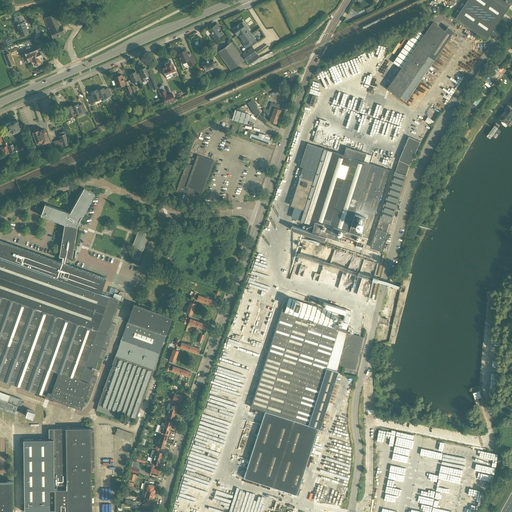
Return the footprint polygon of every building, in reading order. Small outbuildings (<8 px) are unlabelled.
[(511,0),(467,0),(455,18),(487,40),(511,4),(511,3),(511,0)] [(54,14),(44,19),(49,30),(50,30),(53,38),(64,33),(61,26),(59,27),(54,14)] [(28,33),(25,23),(23,24),(20,15),(15,17),(18,25),(17,26),(20,36),(28,33)] [(237,35),(245,45),(244,46),(247,50),(242,54),(247,62),(257,54),(252,47),(250,48),(247,44),(254,38),(248,30),(249,30),(243,21),(241,23),(241,22),(232,29),(237,35)] [(393,62),(402,68),(387,89),(406,101),(449,39),(443,35),(445,31),(433,22),(424,35),(416,30),(393,62)] [(223,34),(216,24),(208,30),(205,32),(207,35),(210,33),(214,40),(223,34)] [(225,45),(224,43),(223,40),(211,48),(216,53),(225,45)] [(217,52),(230,70),(245,59),(232,42),(217,52)] [(32,59),(35,65),(41,62),(41,61),(43,60),(39,51),(37,52),(36,50),(33,52),(31,49),(26,51),(27,54),(29,59),(31,58),(32,60),(32,59)] [(189,58),(185,51),(178,54),(180,57),(179,57),(179,58),(180,58),(182,63),(187,61),(189,66),(195,63),(192,56),(189,58)] [(10,53),(4,55),(8,66),(14,64),(10,53)] [(202,63),(206,71),(218,65),(216,63),(215,64),(212,58),(202,63)] [(166,67),(162,68),(166,77),(173,74),(172,72),(176,70),(173,65),(172,65),(170,61),(164,63),(166,67)] [(497,63),(494,68),(500,72),(504,68),(497,63)] [(138,73),(142,82),(146,80),(144,77),(149,75),(145,67),(139,70),(140,73),(138,73)] [(142,82),(138,73),(136,74),(135,71),(129,74),(133,82),(137,80),(138,84),(142,82)] [(117,87),(125,84),(121,75),(114,77),(117,87)] [(97,89),(101,99),(101,100),(111,95),(108,88),(104,89),(103,88),(98,90),(97,89)] [(101,99),(97,89),(91,92),(92,96),(88,98),(91,105),(94,104),(94,102),(101,99)] [(172,93),(168,95),(166,96),(164,91),(161,93),(166,103),(175,99),(172,93)] [(476,106),(481,98),(478,96),(472,103),(476,106)] [(260,112),(252,100),(247,103),(255,115),(260,112)] [(467,118),(476,106),(470,101),(461,113),(467,118)] [(263,111),(278,116),(280,110),(278,109),(279,106),(271,103),(268,110),(264,109),(263,111)] [(495,117),(508,127),(511,121),(511,107),(506,103),(495,117)] [(71,105),(75,115),(75,116),(86,112),(82,104),(79,106),(78,104),(72,106),(71,105)] [(75,115),(71,105),(65,108),(66,112),(62,114),(66,122),(70,120),(69,117),(75,115)] [(235,110),(232,120),(246,124),(249,114),(235,110)] [(278,116),(263,111),(264,112),(268,113),(267,115),(271,117),(269,121),(276,123),(278,116)] [(265,124),(268,120),(259,114),(256,118),(265,124)] [(12,121),(10,122),(14,132),(15,132),(16,134),(22,133),(21,130),(18,124),(19,124),(16,117),(15,117),(12,118),(11,119),(12,121)] [(425,121),(431,125),(434,121),(428,117),(425,121)] [(14,132),(10,122),(5,124),(7,128),(5,129),(8,135),(14,132)] [(485,137),(493,143),(504,128),(495,122),(485,137)] [(33,130),(32,132),(38,147),(43,145),(43,144),(44,143),(45,145),(50,143),(49,141),(50,141),(45,130),(43,129),(38,131),(38,130),(36,129),(33,130)] [(54,142),(56,148),(69,144),(65,134),(64,131),(59,133),(59,136),(61,140),(54,142)] [(249,138),(269,145),(271,140),(264,138),(265,135),(259,133),(258,136),(251,134),(249,138)] [(399,160),(395,172),(406,175),(409,165),(410,165),(420,142),(409,137),(399,160)] [(310,229),(309,231),(292,225),(290,229),(325,241),(327,237),(352,245),(351,249),(377,257),(378,256),(379,253),(365,248),(366,242),(390,170),(369,163),(371,155),(345,147),(342,155),(307,143),(300,166),(303,167),(291,206),(297,208),(293,218),(296,219),(295,221),(301,223),(302,221),(309,224),(308,228),(310,229)] [(8,146),(11,155),(18,153),(16,148),(14,148),(13,144),(8,146)] [(176,191),(178,192),(201,200),(215,161),(197,155),(193,166),(186,163),(176,191)] [(406,175),(395,172),(379,219),(380,220),(389,223),(391,223),(407,175),(406,175)] [(64,223),(77,226),(77,225),(94,194),(84,188),(70,213),(45,204),(40,216),(64,223)] [(389,223),(380,220),(377,228),(371,247),(382,251),(389,232),(387,231),(389,223)] [(77,226),(64,223),(59,256),(62,256),(61,262),(0,240),(0,379),(81,409),(85,396),(89,397),(96,377),(93,376),(99,358),(103,359),(106,350),(102,348),(103,348),(107,349),(116,324),(111,322),(119,300),(100,294),(106,278),(65,264),(67,257),(72,258),(73,250),(75,250),(76,246),(74,246),(77,226)] [(138,230),(138,232),(137,231),(132,246),(132,248),(134,248),(131,258),(138,260),(141,251),(142,251),(148,234),(138,230)] [(251,263),(248,272),(263,277),(266,268),(251,263)] [(338,371),(336,371),(338,365),(355,370),(357,362),(358,359),(360,350),(363,337),(356,335),(346,333),(345,333),(348,325),(348,324),(340,321),(340,322),(339,324),(335,323),(338,314),(289,298),(286,306),(283,305),(282,310),(281,310),(251,407),(265,411),(243,478),(244,478),(296,495),(317,430),(319,431),(338,371)] [(150,378),(172,317),(146,308),(146,305),(137,302),(136,305),(134,304),(98,405),(117,412),(135,418),(142,401),(144,402),(152,379),(150,378)] [(237,399),(242,383),(213,374),(208,391),(237,399)] [(171,398),(170,401),(175,402),(175,401),(180,402),(182,396),(174,393),(172,399),(171,398)] [(21,407),(22,403),(20,402),(21,399),(9,395),(7,402),(0,399),(0,406),(6,409),(5,412),(14,415),(15,411),(16,411),(16,410),(26,414),(25,416),(32,418),(34,412),(27,409),(26,411),(17,407),(17,406),(21,407)] [(168,403),(166,409),(169,410),(175,412),(177,406),(174,405),(175,402),(170,401),(169,403),(168,403)] [(204,401),(199,419),(229,428),(230,422),(224,420),(225,417),(214,414),(215,410),(219,411),(221,405),(204,401)] [(173,418),(175,412),(169,410),(167,416),(165,415),(164,418),(169,419),(170,417),(173,418)] [(151,422),(152,417),(154,418),(155,414),(150,413),(149,416),(147,420),(151,422)] [(165,421),(164,422),(162,421),(161,424),(170,427),(172,422),(168,421),(169,419),(164,418),(163,420),(165,421)] [(170,427),(161,424),(158,432),(167,435),(168,434),(170,427)] [(130,441),(133,433),(116,427),(113,434),(130,441)] [(48,428),(48,439),(23,440),(24,511),(55,511),(91,511),(91,471),(93,471),(93,469),(91,469),(91,468),(95,468),(94,429),(91,429),(91,428),(65,428),(65,429),(63,429),(63,428),(48,428)] [(167,435),(158,432),(157,436),(160,437),(159,440),(165,442),(167,436),(167,435)] [(165,442),(159,440),(157,446),(155,446),(155,448),(160,450),(160,447),(164,448),(165,442)] [(194,448),(188,447),(186,458),(190,459),(190,457),(203,460),(204,457),(195,456),(196,451),(193,450),(194,448)] [(160,450),(155,448),(154,450),(156,451),(154,457),(161,459),(162,453),(159,452),(159,450),(160,450)] [(152,456),(149,465),(155,466),(155,464),(159,465),(161,459),(154,457),(152,456)] [(459,482),(462,465),(440,460),(438,474),(440,478),(443,478),(441,475),(443,475),(440,474),(440,473),(441,472),(442,465),(452,467),(448,469),(454,470),(451,472),(450,475),(451,476),(451,477),(446,480),(459,482)] [(155,466),(149,465),(148,468),(150,468),(148,474),(157,477),(159,470),(154,468),(155,466)] [(102,494),(108,494),(108,473),(112,473),(112,466),(104,466),(104,476),(100,476),(100,490),(102,490),(102,494)] [(183,466),(175,501),(180,497),(180,498),(182,496),(180,495),(180,491),(182,492),(183,490),(185,488),(185,491),(188,489),(190,489),(192,491),(193,490),(201,492),(202,489),(195,487),(195,485),(197,486),(199,487),(200,485),(197,481),(200,479),(201,478),(209,479),(210,472),(183,466)] [(0,511),(12,511),(12,481),(0,481),(0,511)] [(146,490),(154,493),(155,488),(154,488),(154,485),(148,484),(149,482),(145,481),(143,489),(146,490)] [(386,485),(385,492),(397,495),(399,488),(386,485)] [(238,511),(244,491),(234,488),(230,502),(233,503),(230,511),(238,511)] [(154,493),(146,490),(144,497),(153,499),(154,493)] [(153,499),(144,497),(140,496),(138,503),(149,505),(150,503),(152,503),(153,499)]
